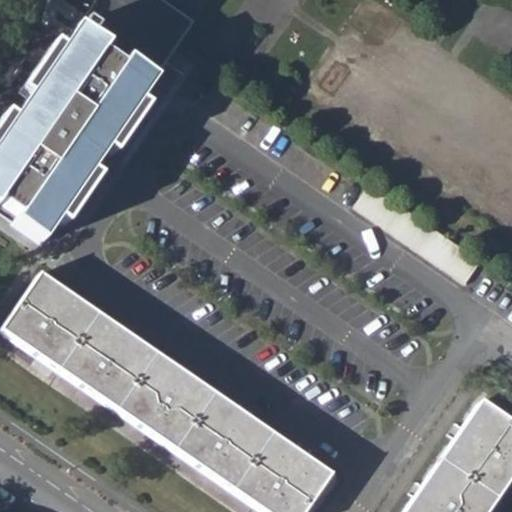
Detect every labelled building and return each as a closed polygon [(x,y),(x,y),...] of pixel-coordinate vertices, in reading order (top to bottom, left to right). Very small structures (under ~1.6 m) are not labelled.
[(95,0),(87,13),(155,57),(164,44),(183,18),(154,0),(95,0)] [(73,34),(142,76),(155,57),(87,13),(73,34)] [(0,204),(19,217),(14,224),(39,241),(148,80),(142,76),(73,34),(73,33),(0,138),(0,204)] [(340,201),(462,285),(478,262),(355,178),(340,201)] [(0,332),(259,511),(302,511),(326,479),(35,277),(0,327),(0,332)] [(511,430),(477,406),(403,511),(482,511),(511,470),(511,430)]
